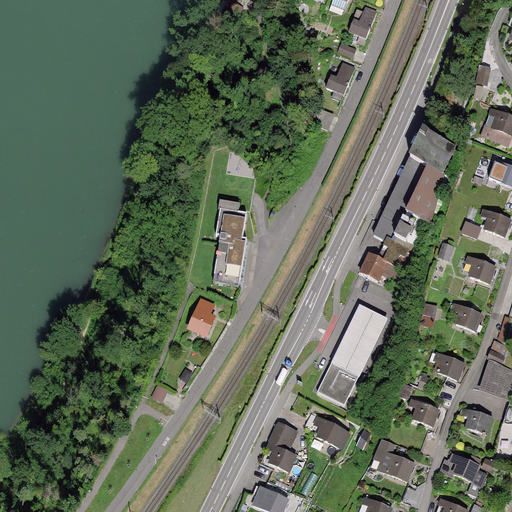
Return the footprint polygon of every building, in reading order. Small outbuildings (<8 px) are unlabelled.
[(364,13),(358,10),(348,32),(360,37),(357,43),(364,46),(378,12),(366,7),(364,13)] [(338,52),(353,59),(358,49),(342,43),(338,52)] [(355,69),(343,64),(337,78),(332,76),(327,89),(335,92),(332,98),(341,102),(344,95),(344,96),(355,69)] [(491,68),(480,66),(477,83),(487,85),(491,68)] [(511,139),(511,116),(492,108),(481,137),(509,148),(511,139)] [(334,115),(318,109),(312,125),(328,131),(334,115)] [(425,223),(431,226),(446,175),(443,174),(452,156),(454,157),(457,152),(455,151),(457,147),(423,129),(409,156),(413,157),(374,236),(385,242),(382,246),(389,249),(383,260),(396,266),(401,256),(406,258),(409,252),(411,252),(425,223)] [(504,166),(495,163),(489,178),(511,187),(511,166),(504,164),(504,166)] [(485,180),(475,177),(473,183),(482,186),(485,180)] [(213,282),(239,287),(247,243),(247,240),(243,239),(247,214),(239,213),(241,205),(221,202),(215,235),(221,236),(213,282)] [(511,222),(511,220),(484,210),(481,217),(488,219),(484,230),(506,238),(511,222)] [(483,228),(466,222),(461,235),(478,241),(483,228)] [(455,247),(444,243),(439,259),(450,262),(455,247)] [(383,260),(369,254),(359,274),(379,283),(382,278),(385,279),(386,277),(403,286),(418,256),(411,252),(409,252),(406,258),(401,256),(396,266),(383,260)] [(497,267),(468,257),(466,264),(473,266),(469,277),(491,285),(497,267)] [(189,331),(207,338),(216,316),(211,314),(215,305),(202,300),(189,331)] [(438,307),(426,304),(421,325),(434,328),(438,307)] [(483,315),(455,305),(452,311),(458,313),(454,324),(476,332),(483,315)] [(359,306),(317,394),(345,406),(388,320),(359,306)] [(510,319),(506,317),(498,342),(503,343),(510,319)] [(495,341),(491,350),(505,356),(509,347),(495,341)] [(505,356),(491,350),(487,360),(490,361),(502,366),(506,357),(505,356)] [(466,364),(437,354),(434,362),(438,364),(434,372),(459,382),(466,364)] [(511,370),(502,366),(490,361),(480,391),(511,401),(511,399),(511,370)] [(423,376),(418,387),(427,391),(431,380),(423,376)] [(414,388),(404,384),(399,397),(409,400),(414,388)] [(168,391),(158,386),(152,399),(162,404),(168,391)] [(433,408),(412,400),(409,407),(416,409),(412,419),(433,427),(439,411),(433,408)] [(492,418),(463,409),(461,416),(468,418),(465,429),(487,435),(492,418)] [(352,434),(318,417),(314,426),(320,429),(316,437),(344,451),(352,434)] [(299,432),(279,423),(261,464),(275,470),(276,467),(299,478),(306,463),(297,459),(299,456),(290,452),(299,432)] [(407,450),(383,441),(376,459),(382,461),(378,471),(408,483),(415,463),(412,462),(403,459),(407,450)] [(453,454),(450,462),(445,460),(440,473),(454,479),(455,476),(472,483),(468,493),(479,498),(489,475),(479,471),(481,466),(480,465),(482,460),(472,456),(470,461),(453,454)] [(495,463),(486,459),(482,470),(491,474),(495,463)] [(282,497),(260,488),(253,506),(267,511),(284,511),(290,500),(282,497)] [(385,507),(364,498),(358,511),(393,511),(394,510),(385,507)] [(463,508),(442,500),(436,511),(469,511),(470,511),(463,508)]
